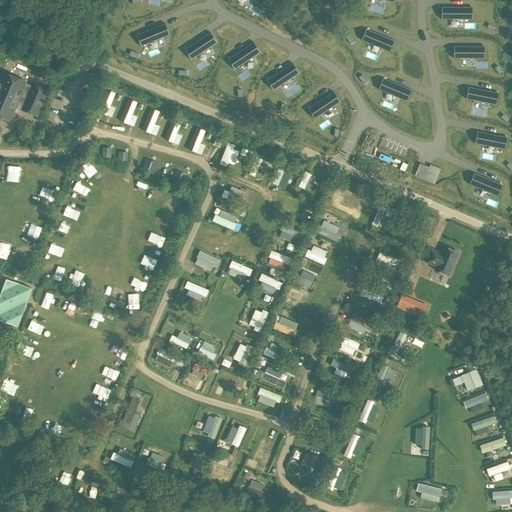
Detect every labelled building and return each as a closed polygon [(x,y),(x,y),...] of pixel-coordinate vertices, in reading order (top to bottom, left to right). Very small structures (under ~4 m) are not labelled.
[(353,1),(347,8),(351,11),(357,4),(353,1)] [(470,7),(443,7),(443,19),(470,19),(470,7)] [(162,21),(137,31),(142,42),(167,32),(162,21)] [(368,30),(363,41),(388,51),(393,40),(368,30)] [(208,33),(186,48),(192,58),(215,43),(208,33)] [(251,43),(229,58),(236,68),(258,53),(251,43)] [(482,46),(455,46),(455,58),(482,58),(482,46)] [(291,64),(268,79),(275,89),(297,74),(291,64)] [(31,86),(26,83),(26,82),(4,72),(0,82),(0,117),(9,121),(17,104),(22,106),(21,108),(36,114),(46,90),(32,84),(31,86)] [(362,74),(358,77),(364,84),(367,80),(362,74)] [(384,79),(380,90),(405,100),(409,89),(384,79)] [(470,87),(468,99),(494,104),(496,92),(470,87)] [(331,92),(309,108),(316,118),(338,102),(331,92)] [(234,93),(230,100),(234,102),(238,95),(234,93)] [(336,127),(330,133),(333,136),(339,131),(336,127)] [(505,138),(478,133),(476,144),(503,149),(505,138)] [(216,139),(214,145),(219,147),(222,142),(216,139)] [(230,157),(233,147),(227,145),(224,156),(230,157)] [(102,157),(111,158),(112,148),(102,147),(102,157)] [(237,160),(240,149),(234,147),(230,157),(237,160)] [(118,161),(127,162),(128,153),(119,152),(118,161)] [(157,163),(145,158),(141,169),(153,173),(157,163)] [(90,180),(97,176),(91,163),(83,166),(90,180)] [(279,168),(284,173),(289,168),(284,163),(279,168)] [(3,169),(12,184),(21,179),(11,164),(3,169)] [(419,166),(414,176),(433,184),(437,174),(419,166)] [(187,175),(175,170),(171,181),(183,185),(187,175)] [(64,182),(64,173),(56,173),(56,182),(64,182)] [(500,184),(475,174),(471,185),(495,195),(500,184)] [(313,175),(305,176),(306,186),(314,185),(313,175)] [(75,194),(81,196),(83,189),(77,187),(75,194)] [(349,188),(343,198),(361,207),(366,197),(349,188)] [(54,200),(58,194),(52,191),(48,196),(54,200)] [(291,207),(309,217),(313,209),(295,200),(291,207)] [(382,224),(389,206),(382,203),(375,221),(382,224)] [(330,226),(337,229),(340,222),(333,219),(330,226)] [(319,231),(336,240),(340,232),(323,223),(319,231)] [(279,239),(291,243),(292,238),(297,239),(299,231),(283,226),(279,239)] [(205,241),(225,250),(228,242),(208,233),(205,241)] [(330,257),(326,255),(329,250),(314,243),(308,256),(326,265),(330,257)] [(435,266),(433,270),(449,277),(459,253),(444,246),(441,254),(438,253),(438,252),(431,249),(425,262),(435,266)] [(271,256),(292,263),(294,256),(273,249),(271,256)] [(218,264),(221,258),(202,250),(199,256),(218,264)] [(25,265),(31,262),(26,254),(20,257),(25,265)] [(306,269),(304,273),(314,278),(316,275),(306,269)] [(263,272),(261,278),(268,281),(265,287),(275,291),(276,288),(283,291),(286,282),(263,272)] [(299,273),(297,283),(314,288),(317,279),(299,273)] [(31,287),(5,278),(0,292),(0,319),(17,326),(31,287)] [(191,280),(187,287),(209,298),(213,291),(191,280)] [(118,305),(122,296),(114,294),(111,303),(118,305)] [(289,294),(286,301),(301,308),(304,301),(289,294)] [(421,302),(402,294),(396,307),(416,315),(421,302)] [(364,301),(376,306),(378,300),(367,295),(364,301)] [(62,312),(66,302),(60,300),(56,310),(62,312)] [(258,308),(251,323),(258,326),(265,311),(258,308)] [(96,322),(108,322),(108,312),(96,313),(96,322)] [(31,326),(44,331),(48,321),(35,315),(31,326)] [(205,346),(208,338),(202,336),(199,343),(205,346)] [(343,336),(341,343),(362,349),(364,342),(343,336)] [(242,360),(249,345),(242,342),(235,358),(242,360)] [(265,354),(275,357),(278,350),(268,347),(265,354)] [(175,361),(178,355),(164,348),(161,354),(175,361)] [(115,362),(125,366),(127,359),(117,356),(115,362)] [(232,368),(234,362),(227,359),(224,365),(232,368)] [(189,379),(196,382),(203,366),(196,363),(189,379)] [(267,371),(282,377),(284,371),(270,365),(267,371)] [(476,369),(461,375),(467,391),(483,385),(476,369)] [(233,388),(237,378),(226,373),(222,384),(233,388)] [(349,383),(343,381),(341,388),(346,390),(349,383)] [(277,401),(283,403),(285,395),(263,388),(261,394),(278,399),(277,401)] [(206,431),(213,433),(216,418),(210,416),(206,431)] [(213,435),(220,437),(224,417),(217,416),(213,435)] [(262,462),(271,466),(280,445),(271,441),(262,462)] [(114,461),(130,466),(132,459),(117,454),(114,461)] [(217,472),(215,478),(226,481),(228,476),(217,472)]
